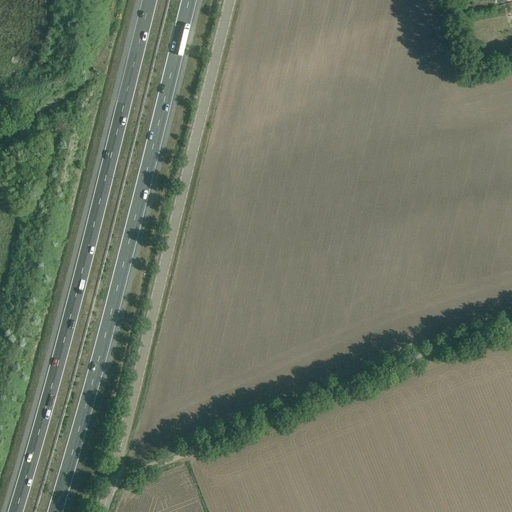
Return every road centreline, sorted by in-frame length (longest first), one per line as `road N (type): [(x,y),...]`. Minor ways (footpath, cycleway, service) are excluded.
road 1 (motorway): [(51,511),(188,0)]
road 2 (motorway): [(144,0),(8,511)]
road 3 (unclassified): [(115,470),(229,0)]
road 4 (unclassified): [(115,470),(130,474),(511,325)]
